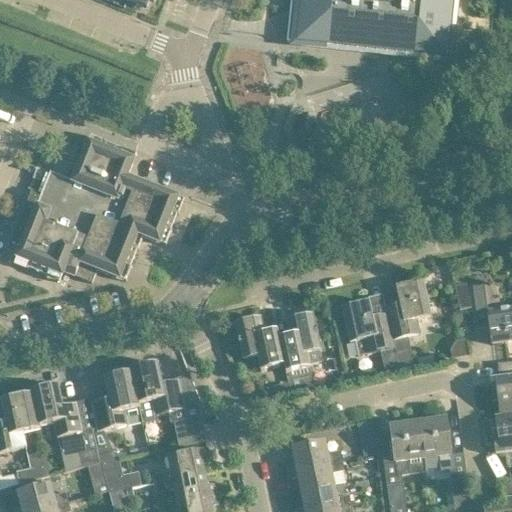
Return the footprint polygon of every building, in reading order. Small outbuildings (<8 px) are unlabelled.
[(155,0),(121,0),(147,9),(149,2),(154,3),(155,0)] [(452,45),(457,0),(293,0),(288,45),(361,53),(451,62),(452,45)] [(484,32),(482,48),(494,49),(496,33),(484,32)] [(144,239),(161,245),(179,200),(174,198),(127,179),(133,166),(135,161),(89,143),(87,148),(73,183),(50,174),(42,197),(29,192),(6,250),(8,251),(18,255),(18,256),(16,261),(62,279),(64,274),(75,278),(76,276),(82,278),(81,281),(92,285),(97,272),(116,279),(121,282),(139,237),(144,239)] [(417,322),(432,319),(424,283),(396,289),(398,299),(399,305),(387,308),(385,309),(387,317),(388,323),(393,343),(421,337),(417,322)] [(467,286),(455,289),(460,312),(472,310),(467,286)] [(470,290),(475,331),(489,329),(491,346),(511,343),(511,310),(490,313),(487,287),(470,290)] [(393,343),(388,323),(387,317),(373,320),(369,303),(341,309),(343,319),(349,345),(364,342),(367,357),(394,351),(393,343)] [(321,352),(313,316),(287,322),(291,337),(279,340),(279,341),(281,349),(285,367),(284,368),(286,375),(310,370),(309,366),(320,363),(318,353),(321,352)] [(285,367),(281,349),(279,341),(279,340),(277,332),(276,332),(264,335),(261,319),(235,325),(244,362),(258,359),(261,373),(284,368),(285,367)] [(131,374),(142,424),(157,421),(156,418),(168,416),(170,425),(173,424),(179,449),(206,443),(199,409),(201,408),(191,380),(163,386),(158,365),(130,371),(131,374)] [(86,406),(96,449),(103,448),(105,443),(102,433),(142,424),(131,374),(104,380),(109,401),(86,406)] [(498,404),(500,417),(511,415),(511,377),(490,380),(493,404),(498,404)] [(304,381),(288,384),(291,396),(307,392),(304,381)] [(288,384),(273,388),(275,400),(291,396),(288,384)] [(99,465),(96,452),(95,449),(96,449),(86,406),(86,402),(80,404),(63,408),(58,387),(31,393),(31,396),(32,396),(39,428),(40,428),(53,425),(57,440),(73,437),(80,469),(99,465)] [(40,432),(40,428),(39,428),(32,396),(31,396),(1,403),(5,424),(0,424),(0,456),(27,450),(24,435),(40,432)] [(511,415),(500,417),(495,418),(498,437),(493,438),(495,457),(505,456),(507,469),(509,469),(510,483),(511,482),(511,415)] [(408,463),(423,461),(418,425),(415,425),(415,421),(404,423),(405,427),(391,429),(398,479),(410,477),(408,463)] [(418,425),(423,461),(440,459),(441,473),(449,471),(453,471),(446,421),(418,425)] [(357,426),(362,458),(376,456),(371,424),(357,426)] [(289,467),(290,474),(342,463),(340,453),(328,456),(325,443),(291,450),(295,466),(289,467)] [(99,465),(101,465),(119,461),(118,459),(113,461),(111,458),(109,455),(105,452),(99,451),(96,452),(99,465)] [(171,473),(152,477),(154,486),(205,476),(202,463),(210,461),(208,451),(168,460),(171,473)] [(31,473),(1,480),(1,477),(0,476),(0,492),(50,479),(44,454),(28,458),(31,473)] [(119,461),(101,465),(109,496),(124,492),(127,492),(119,461)] [(298,479),(301,495),(334,488),(332,476),(344,473),(342,463),(290,474),(291,481),(298,479)] [(175,492),(177,504),(217,496),(215,487),(207,489),(205,476),(154,486),(156,495),(175,492)] [(454,479),(450,479),(455,511),(462,511),(471,511),(468,489),(466,477),(454,479)] [(15,511),(40,511),(68,504),(66,494),(53,498),(50,486),(17,494),(21,510),(15,511)] [(387,488),(390,511),(406,511),(403,486),(387,488)] [(298,511),(297,511),(327,511),(351,507),(349,497),(337,500),(334,488),(301,495),(304,510),(298,511)] [(128,511),(124,493),(124,492),(109,496),(112,511),(128,511)] [(217,496),(177,504),(178,511),(212,511),(211,507),(219,506),(217,496)] [(511,511),(511,499),(502,500),(503,510),(487,511),(511,511)]
